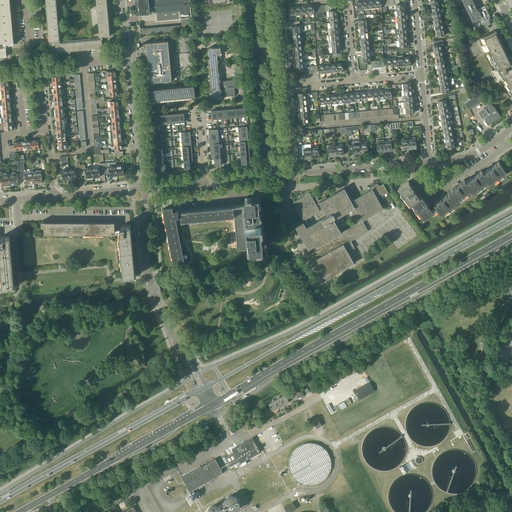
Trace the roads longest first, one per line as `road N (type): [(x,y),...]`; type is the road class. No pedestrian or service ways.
road 1 (secondary): [(511,218),(207,386)]
road 2 (secondary): [(213,404),(511,235)]
road 3 (secondary): [(199,392),(0,501)]
road 4 (secondary): [(46,497),(213,404)]
road 5 (residential): [(143,188),(121,0)]
road 6 (residential): [(177,346),(149,277),(143,188)]
road 7 (residential): [(291,128),(425,116)]
road 8 (residential): [(295,173),(429,161)]
road 9 (residential): [(49,155),(88,151),(82,70)]
